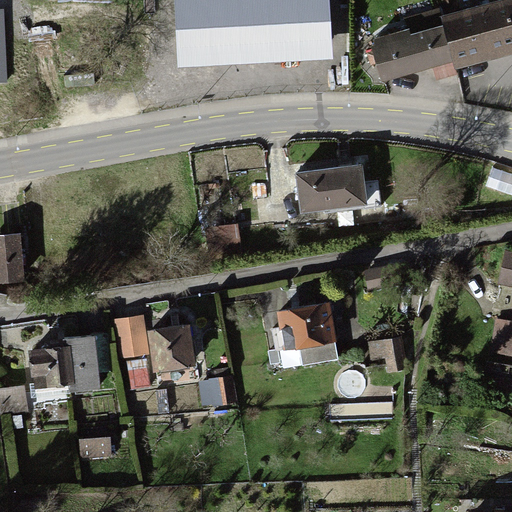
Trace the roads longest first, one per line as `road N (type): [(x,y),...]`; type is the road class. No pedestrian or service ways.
road 1 (residential): [(0,316),(511,230)]
road 2 (primary): [(0,166),(333,118),(511,141)]
